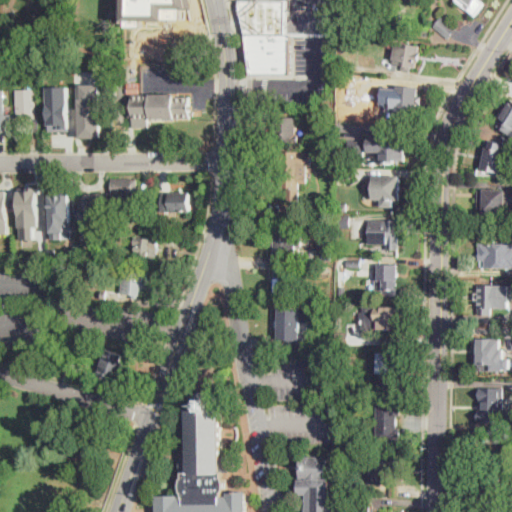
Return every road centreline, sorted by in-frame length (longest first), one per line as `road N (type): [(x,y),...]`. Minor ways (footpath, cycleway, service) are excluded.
road 1 (secondary): [(118,511),(222,206),(227,65),(214,0)]
road 2 (secondary): [(511,20),(448,128),(441,169),(438,511)]
road 3 (residential): [(217,232),(244,324),(273,511)]
road 4 (residential): [(226,161),(0,163)]
road 5 (residential): [(151,418),(0,366)]
